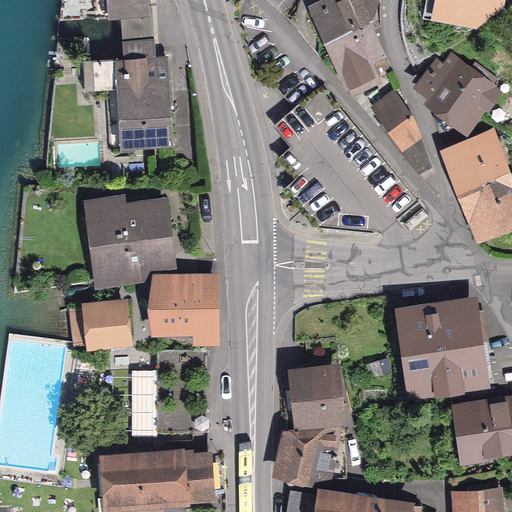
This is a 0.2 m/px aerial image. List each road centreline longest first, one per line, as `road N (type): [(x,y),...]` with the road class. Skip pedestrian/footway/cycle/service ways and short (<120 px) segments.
road 1 (residential): [(472,270),(446,171),(390,27),(395,0)]
road 2 (secondary): [(256,266),(245,167),(209,0)]
road 3 (secondary): [(253,511),(256,266)]
road 4 (residential): [(256,266),(472,270)]
